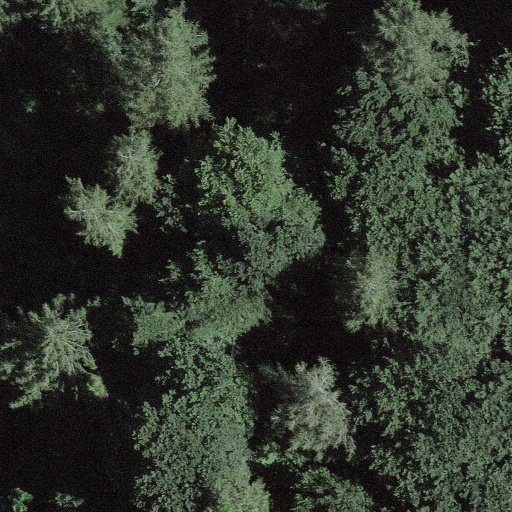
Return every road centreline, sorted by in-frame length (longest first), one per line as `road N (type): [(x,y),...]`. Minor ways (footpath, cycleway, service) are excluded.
road 1 (track): [(375,351),(463,0)]
road 2 (track): [(361,511),(375,351)]
